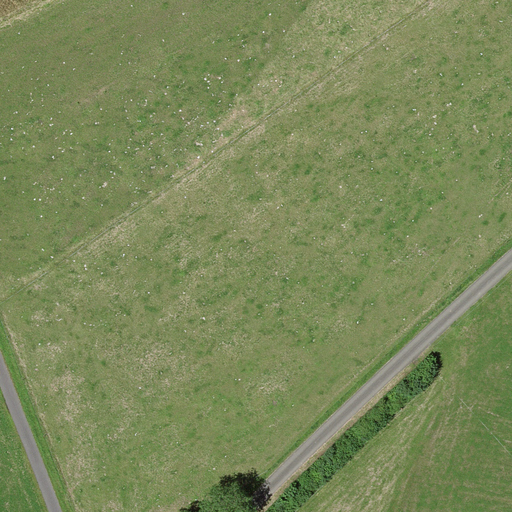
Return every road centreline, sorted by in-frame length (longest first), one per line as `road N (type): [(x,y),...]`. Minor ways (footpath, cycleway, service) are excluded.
road 1 (track): [(243,511),(511,257)]
road 2 (track): [(0,371),(52,511)]
